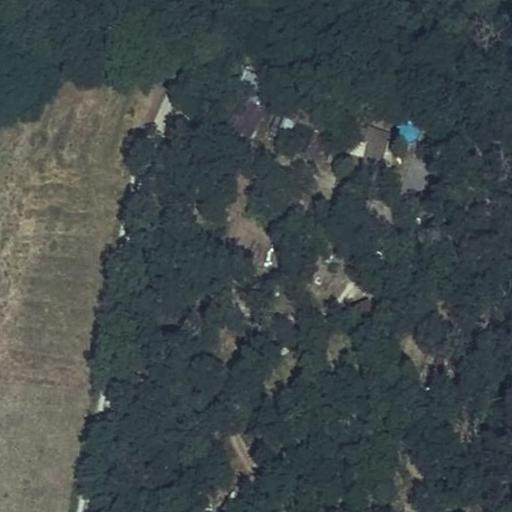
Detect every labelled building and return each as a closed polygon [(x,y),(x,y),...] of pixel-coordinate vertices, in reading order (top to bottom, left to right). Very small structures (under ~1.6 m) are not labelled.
[(220,125),(245,140),(261,114),(236,99),(220,125)] [(358,140),(350,168),(370,173),(374,174),(381,147),(358,140)] [(278,183),(271,202),(280,205),(273,224),(290,230),(292,225),(304,192),(278,183)] [(362,334),(375,326),(368,305),(347,319),(362,334)] [(436,362),(427,388),(445,394),(453,367),(436,362)]
